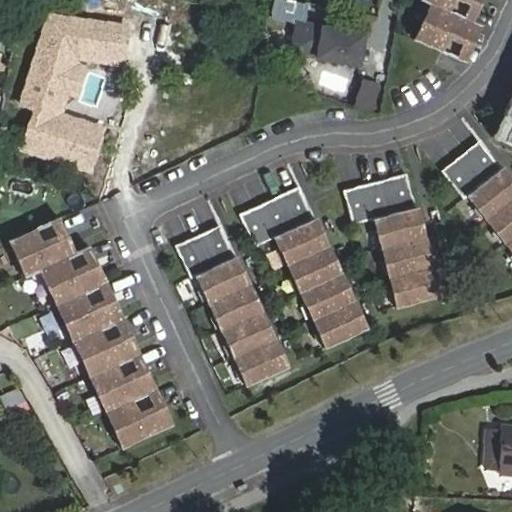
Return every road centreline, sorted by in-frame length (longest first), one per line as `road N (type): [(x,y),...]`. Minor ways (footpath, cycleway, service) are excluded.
road 1 (residential): [(239,467),(127,210),(287,140),(398,129),(471,84),(511,16)]
road 2 (tertiary): [(239,467),(511,346)]
